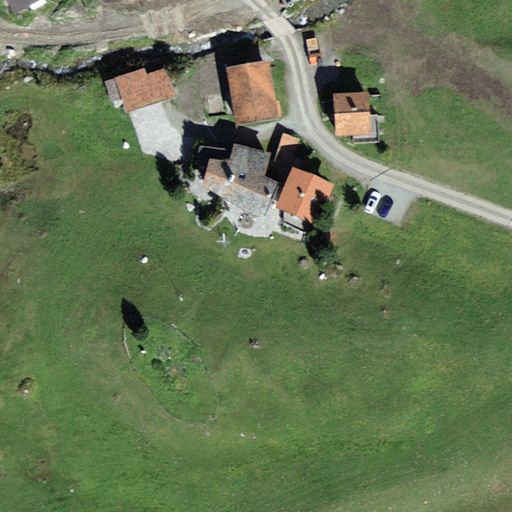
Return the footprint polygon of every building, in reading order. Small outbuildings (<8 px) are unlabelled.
[(45,0),(0,0),(0,4),(16,26),(47,2),(45,0)] [(280,70),(236,75),(243,134),(286,129),(280,70)] [(152,74),(123,85),(135,119),(183,102),(174,76),(155,83),(152,74)] [(379,100),(345,101),(347,141),(381,139),(379,100)] [(239,166),(206,153),(190,195),(216,205),(218,199),(274,221),(285,193),(268,186),(276,166),(244,153),(239,166)] [(345,194),(303,174),(285,214),(327,234),(345,194)]
